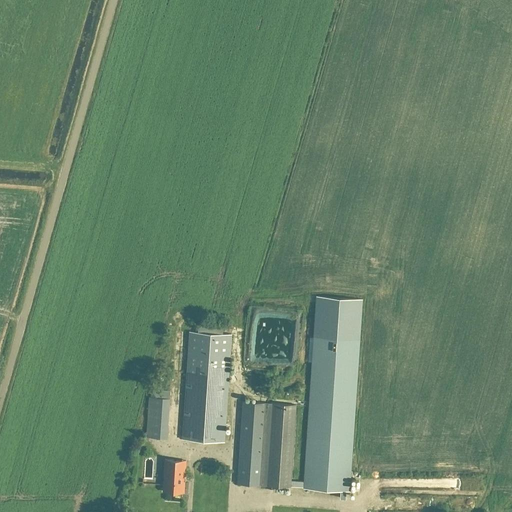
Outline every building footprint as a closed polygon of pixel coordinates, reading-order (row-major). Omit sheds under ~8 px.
[(242,402),(237,484),(257,486),(260,486),(290,488),(290,487),(303,488),(303,489),(349,492),(359,341),(362,301),(315,298),(313,338),(303,483),(290,482),(295,406),(265,404),(242,402)] [(188,332),(188,333),(181,440),(224,443),(231,335),(188,332)] [(166,439),(169,399),(149,398),(146,438),(166,439)] [(183,494),(185,469),(185,463),(164,461),(162,492),(183,494)] [(399,510),(411,510),(411,499),(399,499),(399,510)]
